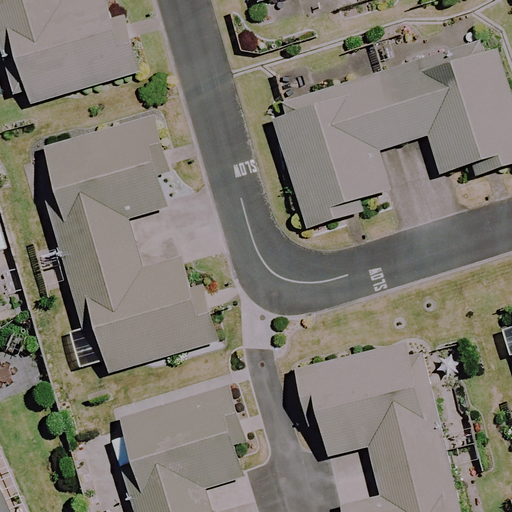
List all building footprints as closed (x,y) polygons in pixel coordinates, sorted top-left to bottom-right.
[(0,0),(0,25),(24,109),(138,77),(116,0),(83,0),(66,5),(64,0),(0,0)] [(316,235),(365,220),(360,206),(394,196),(380,154),(432,137),(446,179),(474,170),(480,187),(511,176),(511,90),(497,44),(278,115),(316,235)] [(181,209),(158,120),(51,149),(66,203),(55,205),(89,333),(104,329),(116,374),(224,345),(201,260),(146,275),(132,222),(181,209)] [(464,511),(427,346),(303,375),(323,461),(374,449),(386,502),(344,511),(343,511),(464,511)] [(127,471),(138,511),(213,511),(208,494),(260,479),(234,392),(129,422),(142,467),(127,471)] [(18,511),(0,471),(0,511),(18,511)]
